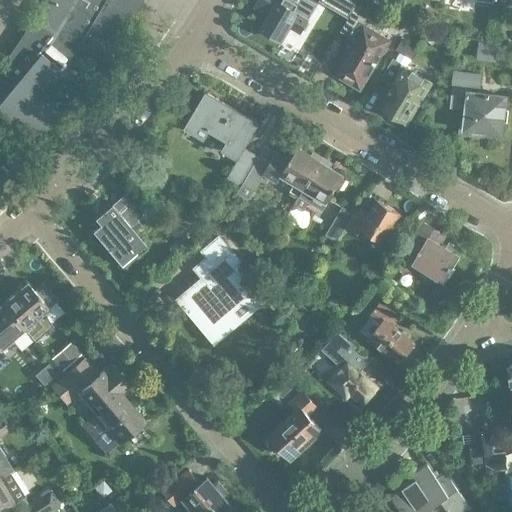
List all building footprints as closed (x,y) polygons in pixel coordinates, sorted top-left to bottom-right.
[(42,0),(0,66),(0,67),(4,71),(0,76),(0,115),(33,143),(81,86),(80,86),(75,81),(83,71),(68,58),(75,49),(78,46),(105,62),(105,61),(131,18),(141,0),(42,0)] [(297,14),(298,11),(308,18),(317,2),(313,0),(258,0),(255,5),(269,14),(261,28),(263,29),(262,32),(269,36),(272,34),(281,39),(289,27),(299,33),(307,19),(297,14)] [(318,0),(348,18),(355,6),(345,0),(318,0)] [(388,40),(362,24),(369,12),(356,4),(355,6),(348,18),(340,31),(351,37),(346,44),(351,47),(337,71),(359,85),(373,62),(375,63),(376,61),(376,60),(388,40)] [(414,48),(400,40),(395,48),(410,56),(414,48)] [(485,43),(482,60),(500,63),(502,46),(485,43)] [(407,122),(417,105),(423,95),(432,81),(394,58),(382,76),(394,83),(380,105),(407,122)] [(453,85),(452,93),(451,93),(450,107),(467,109),(465,127),(501,132),(505,96),(492,94),(492,93),(484,92),(484,93),(469,92),(470,85),(480,86),(480,73),(453,69),(451,84),(453,85)] [(211,125),(220,130),(230,136),(224,146),(240,156),(228,177),(239,183),(243,175),(256,154),(244,146),(258,123),(207,92),(188,124),(205,135),(211,125)] [(253,189),(262,174),(277,182),(282,173),(296,182),(291,189),(298,195),(321,157),(313,152),(312,154),(298,146),(297,147),(293,145),(286,156),(276,151),(266,144),(259,155),(243,183),(238,192),(248,198),(253,189)] [(321,157),(298,195),(299,195),(295,202),(304,207),(308,201),(309,201),(314,193),(327,201),(328,199),(329,198),(336,187),(339,189),(346,177),(342,175),(343,173),(330,165),(331,164),(321,157)] [(144,243),(123,218),(130,212),(137,219),(147,210),(128,189),(119,198),(112,204),(111,203),(93,217),(99,223),(91,230),(120,264),(144,243)] [(371,212),(359,206),(350,221),(383,241),(401,212),(378,199),(371,212)] [(353,212),(343,206),(327,233),(337,239),(353,212)] [(147,210),(137,219),(142,226),(143,227),(153,218),(153,217),(147,210)] [(423,221),(406,250),(417,257),(414,262),(443,279),(458,254),(440,243),(445,234),(423,221)] [(214,339),(229,327),(222,319),(255,291),(227,258),(230,255),(215,237),(198,251),(213,268),(178,298),(214,339)] [(284,289),(247,247),(236,257),(274,298),(284,289)] [(41,313),(56,300),(42,283),(34,291),(27,282),(3,302),(26,330),(34,340),(51,326),(41,313)] [(415,342),(390,323),(398,314),(403,308),(396,303),(390,298),(389,298),(385,303),(381,300),(372,311),(374,312),(360,329),(369,336),(400,361),(415,342)] [(0,357),(5,354),(14,346),(11,342),(26,330),(3,302),(0,304),(0,357)] [(341,364),(327,380),(347,398),(351,393),(363,404),(379,386),(359,368),(369,357),(338,331),(323,348),(341,364)] [(62,371),(79,356),(71,345),(53,360),(62,371)] [(88,366),(73,379),(72,377),(69,380),(65,375),(52,385),(66,401),(78,391),(77,389),(80,386),(99,409),(80,424),(105,454),(120,441),(119,440),(143,419),(119,391),(128,383),(114,367),(105,375),(101,370),(96,374),(88,366)] [(288,376),(275,388),(282,396),(295,384),(288,376)] [(298,409),(270,434),(291,457),(297,452),(298,453),(305,446),(304,445),(322,429),(308,414),(316,406),(302,390),(290,401),(298,409)] [(0,399),(0,401),(6,411),(13,407),(5,396),(0,399)] [(0,449),(0,435),(13,427),(4,413),(0,415),(0,477),(3,476),(11,470),(13,469),(0,449)] [(477,446),(464,448),(465,462),(466,472),(480,470),(480,473),(494,471),(490,439),(476,441),(477,446)] [(466,472),(465,462),(451,464),(458,473),(466,472)] [(415,479),(390,496),(401,511),(425,511),(440,500),(447,510),(446,511),(460,511),(470,506),(446,471),(437,478),(427,464),(412,474),(415,479)] [(174,504),(183,497),(195,511),(227,511),(233,506),(225,497),(229,492),(218,479),(213,483),(207,476),(200,482),(187,467),(161,489),(174,504)] [(11,470),(3,476),(0,477),(0,511),(5,511),(16,507),(16,508),(17,510),(13,511),(44,511),(58,503),(60,502),(53,490),(30,504),(26,498),(27,496),(11,470)] [(124,498),(131,506),(140,499),(133,491),(124,498)] [(115,511),(110,503),(95,511),(115,511)]
